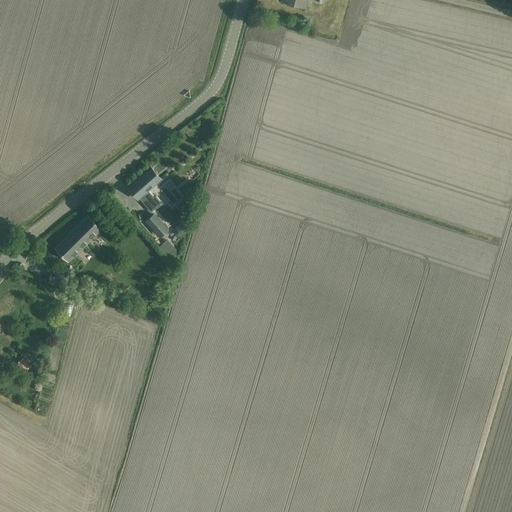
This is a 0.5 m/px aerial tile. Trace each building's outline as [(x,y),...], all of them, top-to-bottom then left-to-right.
[(129,187),(138,197),(137,197),(138,198),(138,197),(151,212),(161,202),(155,195),(153,197),(147,190),(160,179),(159,178),(151,169),(151,168),(129,187),(129,188),(129,187)] [(154,214),(147,220),(160,235),(167,230),(154,214)] [(88,215),(69,234),(55,247),(68,261),(101,228),(88,215)] [(102,294),(102,302),(113,303),(113,295),(102,294)] [(24,364),(14,372),(22,381),(31,373),(24,364)]
